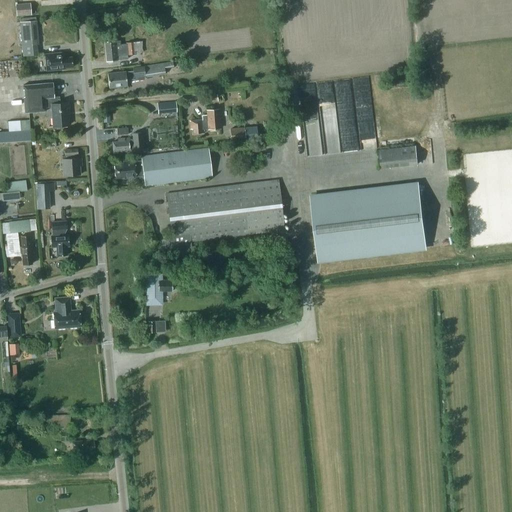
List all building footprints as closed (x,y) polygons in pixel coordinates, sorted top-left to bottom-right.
[(19,22),(22,46),(38,44),(36,21),(19,22)] [(105,42),(106,48),(107,61),(128,59),(127,55),(137,54),(137,53),(143,52),(142,42),(126,43),(126,44),(121,45),(120,41),(105,42)] [(65,69),(65,68),(72,67),(71,57),(64,58),(63,53),(63,52),(45,54),(46,71),(56,70),(65,69)] [(127,80),(135,80),(135,81),(145,80),(145,76),(165,75),(164,67),(174,66),(174,63),(143,66),(144,67),(132,68),(133,70),(108,73),(110,87),(128,85),(127,80)] [(58,97),(54,98),(53,83),(22,86),(23,90),(24,90),(25,98),(23,98),(24,114),(46,112),(45,108),(52,107),(54,127),(68,126),(67,113),(69,113),(68,103),(59,103),(58,97)] [(157,105),(158,114),(177,112),(176,103),(157,105)] [(190,121),(191,130),(194,129),(194,134),(204,133),(203,129),(207,128),(207,130),(221,129),(219,109),(206,110),(206,116),(203,117),(203,119),(190,121)] [(29,122),(21,123),(21,133),(24,133),(30,132),(29,122)] [(230,129),(231,142),(245,141),(244,128),(230,129)] [(143,151),(141,131),(132,132),(132,138),(130,138),(117,139),(118,142),(112,143),(113,154),(131,152),(131,151),(133,151),(134,152),(143,151)] [(21,133),(0,134),(0,144),(24,142),(24,133),(21,133)] [(55,141),(43,142),(43,149),(56,148),(55,141)] [(378,153),(380,171),(419,167),(417,149),(378,153)] [(77,150),(65,151),(65,156),(69,156),(70,159),(68,159),(69,174),(81,173),(80,166),(82,166),(81,158),(78,158),(77,150)] [(143,177),(143,186),(211,178),(208,150),(141,157),(141,161),(134,161),(123,162),(123,163),(113,164),(115,178),(123,177),(123,178),(143,177)] [(8,183),(5,184),(6,193),(26,191),(25,181),(17,182),(16,179),(8,180),(8,183)] [(418,181),(309,195),(317,263),(426,250),(418,181)] [(167,196),(173,245),(284,231),(278,182),(167,196)] [(49,209),(49,192),(54,191),(54,183),(35,184),(36,210),(49,209)] [(1,222),(3,233),(29,230),(28,221),(9,223),(8,221),(1,222)] [(52,232),(54,232),(54,237),(51,237),(51,249),(55,249),(56,257),(66,256),(66,248),(68,247),(67,236),(62,237),(62,231),(65,231),(65,223),(51,224),(52,232)] [(31,246),(29,246),(28,236),(21,237),(21,247),(19,247),(20,254),(22,254),(23,265),(31,264),(31,253),(32,253),(31,246)] [(161,292),(173,291),(173,281),(161,281),(161,276),(147,276),(148,305),(160,305),(162,303),(161,292)] [(48,316),(49,332),(74,330),(73,315),(66,315),(65,301),(51,302),(52,316),(48,316)] [(21,337),(19,313),(7,314),(8,338),(21,337)] [(156,332),(154,322),(148,323),(149,333),(156,332)] [(70,426),(70,415),(55,415),(55,427),(70,426)] [(72,442),(72,455),(81,454),(81,452),(92,452),(91,441),(72,442)]
